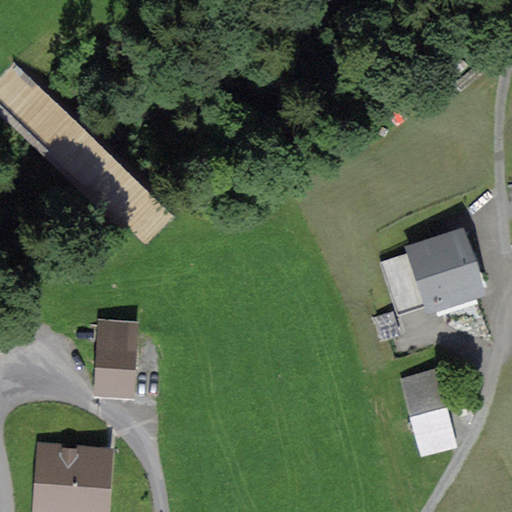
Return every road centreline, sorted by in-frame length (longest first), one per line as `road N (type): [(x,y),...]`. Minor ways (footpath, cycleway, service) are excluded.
road 1 (track): [(429,511),(481,419),(509,299),(498,136),(511,60)]
road 2 (unclassified): [(13,377),(64,378),(129,429),(150,459),(160,511)]
